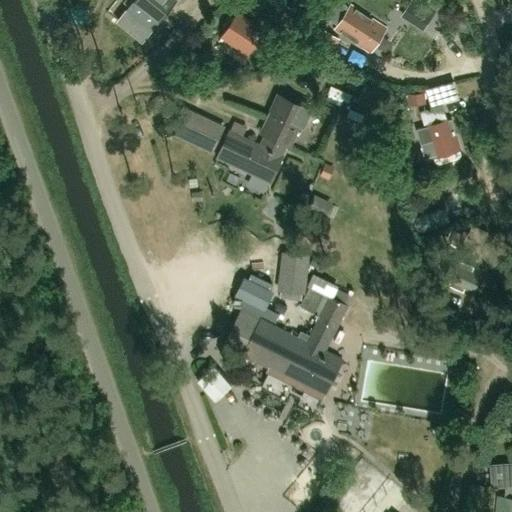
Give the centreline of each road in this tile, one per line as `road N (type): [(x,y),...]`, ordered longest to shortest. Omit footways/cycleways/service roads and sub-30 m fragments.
road 1 (unclassified): [(234,511),(42,0)]
road 2 (unclassified): [(152,511),(0,86)]
